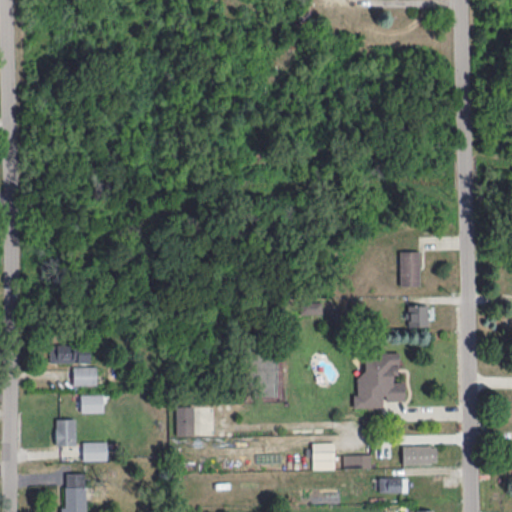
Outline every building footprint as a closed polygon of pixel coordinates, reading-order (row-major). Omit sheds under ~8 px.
[(399,285),(418,285),(418,250),(399,250),(399,285)] [(407,326),(429,326),(429,303),(407,303),(407,326)] [(89,362),(89,344),(50,344),(50,362),(89,362)] [(364,351),(364,374),(353,374),(353,407),(382,407),(382,398),(403,398),(403,381),(395,381),(395,351),(364,351)] [(96,366),(72,366),(72,384),(96,384),(96,366)] [(103,411),(103,393),(80,393),(80,411),(103,411)] [(75,417),(55,417),(55,444),(75,444),(75,417)] [(176,434),(192,434),(192,419),(176,419),(176,434)] [(106,440),(81,440),(81,459),(106,459),(106,440)] [(311,469),(334,469),(334,441),(311,441),(311,469)] [(417,446),(403,446),(403,461),(417,461),(417,446)] [(342,467),(370,467),(370,454),(342,454),(342,467)] [(377,492),(407,492),(407,476),(377,476),(377,492)] [(85,511),(86,484),(61,484),(61,511),(85,511)]
